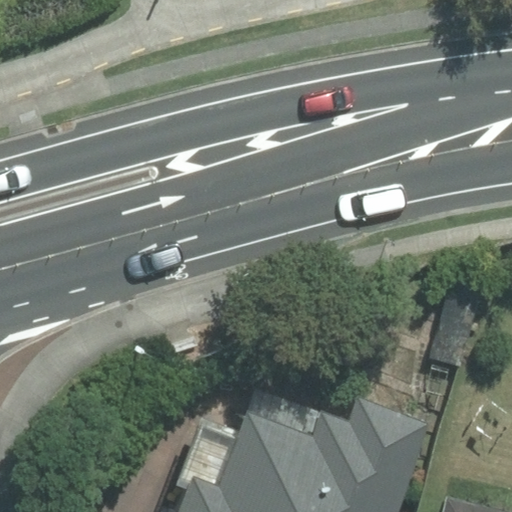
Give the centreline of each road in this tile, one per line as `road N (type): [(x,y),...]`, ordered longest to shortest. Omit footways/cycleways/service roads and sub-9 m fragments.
road 1 (secondary): [(0,237),(257,168),(511,74)]
road 2 (secondary): [(511,164),(342,197),(0,292)]
road 3 (secondary): [(0,178),(223,117),(511,72)]
